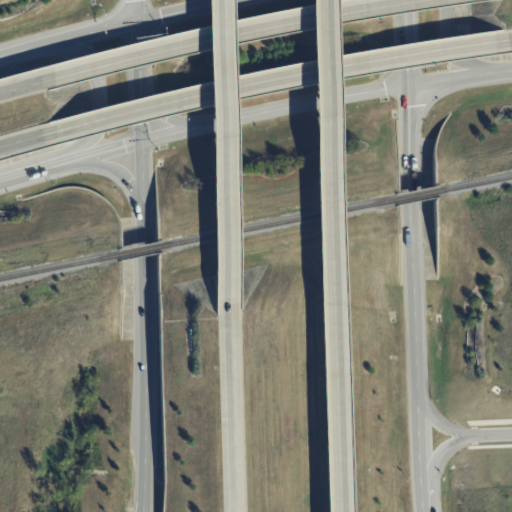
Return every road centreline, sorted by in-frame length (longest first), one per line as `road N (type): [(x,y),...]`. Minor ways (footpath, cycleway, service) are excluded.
road 1 (motorway): [(337,511),(322,0)]
road 2 (trunk): [(53,166),(198,126),(511,72)]
road 3 (trunk): [(57,132),(393,57),(505,41)]
road 4 (trunk): [(416,0),(253,29),(40,83)]
road 5 (motorway): [(139,141),(141,511)]
road 6 (motorway): [(418,407),(409,85)]
road 7 (motorway): [(219,0),(226,313)]
road 8 (trunk): [(243,0),(0,57)]
road 9 (motorway): [(226,313),(232,511)]
road 10 (trunk): [(53,166),(83,144),(100,115),(91,64),(48,43)]
